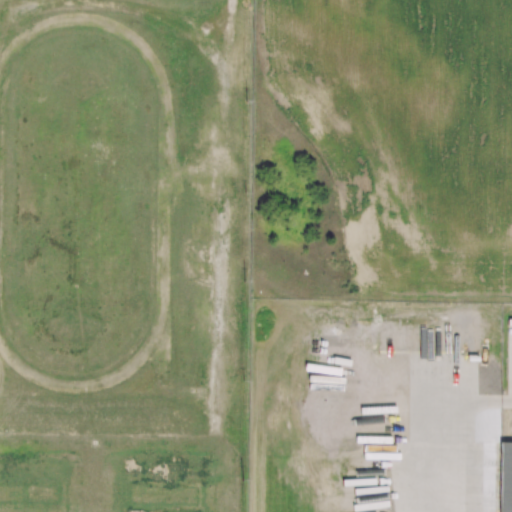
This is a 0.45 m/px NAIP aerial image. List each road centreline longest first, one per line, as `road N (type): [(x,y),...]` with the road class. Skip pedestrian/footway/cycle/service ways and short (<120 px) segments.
road 1 (track): [(167,112),(148,54),(123,31),(94,20),(38,32),(0,72)]
road 2 (track): [(0,342),(15,363),(49,383),(105,384),(152,347),(164,299)]
road 3 (track): [(164,299),(167,112)]
